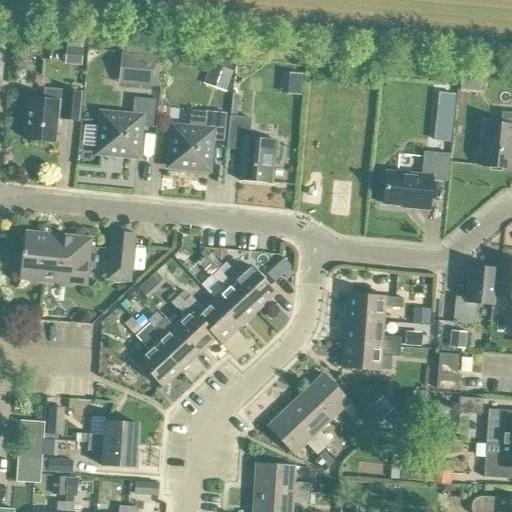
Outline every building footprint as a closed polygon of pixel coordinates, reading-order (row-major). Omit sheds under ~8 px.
[(65,66),(81,67),(83,45),(67,44),(67,48),(66,48),(65,66)] [(146,82),(160,83),(162,57),(156,56),(157,52),(131,50),(130,54),(125,53),(124,68),(147,70),(146,82)] [(210,64),(202,85),(225,94),(233,73),(210,64)] [(28,99),(24,140),(54,143),(56,119),(61,119),(61,120),(77,121),(80,94),(44,91),(43,101),(28,99)] [(140,128),(152,129),(154,101),(133,99),(132,118),(101,115),(97,154),(137,158),(140,128)] [(204,112),(203,131),(172,128),(168,168),(209,172),(211,141),(223,142),(225,114),(204,112)] [(511,114),(501,113),(500,125),(485,123),(480,167),(510,170),(511,150),(511,114)] [(436,116),(433,141),(449,143),(452,118),(436,116)] [(229,117),(226,149),(241,151),(238,181),(270,184),(272,159),(274,160),(276,142),(248,139),(250,119),(229,117)] [(431,182),(447,183),(450,155),(423,153),(420,176),(385,173),(382,205),(411,208),(411,209),(428,211),(431,182)] [(21,252),(20,256),(23,256),(20,280),(86,287),(90,239),(25,232),(23,252),(21,252)] [(110,232),(106,280),(129,283),(134,235),(110,232)] [(133,248),(133,269),(143,269),(144,248),(133,248)] [(203,259),(197,265),(210,278),(211,277),(218,270),(202,252),(199,255),(203,259)] [(270,259),(260,268),(275,283),(284,274),(270,259)] [(284,274),(291,267),(283,259),(276,265),(284,274)] [(497,284),(494,284),(493,298),(511,299),(511,302),(509,333),(511,332),(511,263),(499,262),(499,271),(497,284)] [(218,270),(257,311),(275,295),(249,266),(238,277),(225,264),(218,270)] [(466,299),(455,298),(452,324),(473,326),(475,304),(492,306),(493,298),(494,284),(497,284),(499,271),(469,268),(466,299)] [(257,311),(218,270),(211,277),(224,290),(213,300),(239,328),(257,311)] [(184,291),(177,297),(183,303),(190,297),(184,291)] [(346,295),(344,320),(383,323),(384,308),(402,309),(403,299),(346,295)] [(182,304),(183,303),(177,297),(170,304),(183,317),(172,327),(198,355),(215,339),(215,338),(182,304)] [(190,297),(183,303),(182,304),(215,338),(215,339),(221,345),(239,328),(213,300),(202,310),(190,297)] [(429,325),(430,310),(412,309),(411,324),(429,325)] [(180,372),(142,331),(136,325),(131,319),(124,325),(135,337),(147,350),(136,361),(162,389),(180,372)] [(142,319),(136,325),(142,331),(148,325),(142,319)] [(344,320),(343,344),(399,348),(400,339),(382,337),(383,323),(344,320)] [(198,355),(172,327),(161,337),(149,324),(148,325),(142,331),(180,372),(198,355)] [(450,332),(448,348),(464,350),(466,333),(450,332)] [(421,334),(405,333),(404,346),(420,348),(421,334)] [(399,348),(343,344),(341,369),(379,371),(380,356),(398,358),(399,348)] [(460,372),(470,373),(471,359),(461,359),(460,372)] [(360,415),(322,375),(304,392),(330,421),(342,410),(353,422),(360,415)] [(437,376),(436,390),(460,392),(461,378),(437,376)] [(330,421),(304,392),(285,410),(323,450),(330,443),(319,431),(330,421)] [(381,421),(394,408),(382,396),(369,409),(381,421)] [(482,400),(458,398),(457,414),(481,416),(482,400)] [(48,408),(46,434),(61,436),(63,409),(48,408)] [(323,450),(285,410),(267,427),(293,456),(305,445),(316,456),(323,450)] [(485,444),(501,445),(511,446),(511,411),(488,410),(485,444)] [(41,460),(42,444),(43,423),(19,422),(15,482),(39,484),(40,473),(41,460)] [(137,447),(138,425),(103,422),(102,436),(76,434),(76,443),(87,443),(137,447)] [(135,468),(137,447),(87,443),(87,452),(101,453),(100,466),(135,468)] [(511,446),(501,445),(500,456),(485,455),(483,478),(511,480),(511,446)] [(323,472),(333,463),(324,452),(313,461),(323,472)] [(400,482),(432,483),(433,469),(433,460),(401,459),(400,482)] [(72,462),(41,460),(40,473),(71,475),(72,462)] [(255,465),(253,490),(308,494),(309,484),(293,483),(294,467),(255,465)] [(432,483),(432,485),(449,486),(449,470),(433,469),(432,483)] [(53,478),(52,496),(64,497),(65,478),(53,478)] [(66,479),(65,503),(73,504),(73,496),(76,496),(77,479),(66,479)] [(135,494),(156,494),(156,482),(135,482),(135,494)] [(308,494),(253,490),(251,511),(291,511),(292,502),(308,503),(308,494)] [(476,499),(472,502),(470,508),(471,511),(511,511),(511,498),(497,498),(497,499),(482,498),(476,499)] [(64,511),(65,503),(56,503),(55,511),(64,511)] [(72,511),(73,504),(65,503),(64,511),(72,511)]
